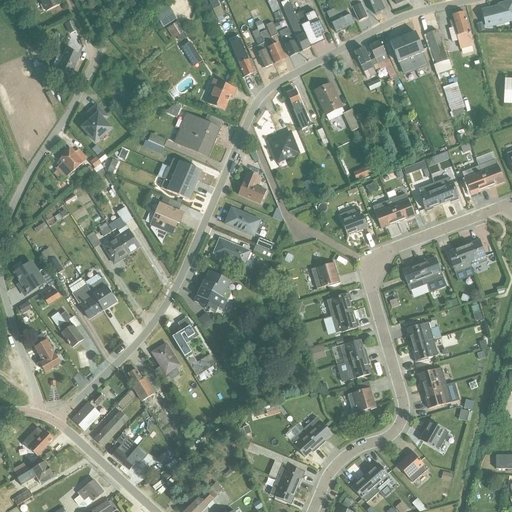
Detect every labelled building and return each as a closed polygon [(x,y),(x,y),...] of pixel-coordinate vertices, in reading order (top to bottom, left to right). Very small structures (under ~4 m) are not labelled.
[(39,0),(46,13),(61,6),(58,0),(39,0)] [(208,0),(213,9),(220,6),(217,0),(208,0)] [(270,3),(268,4),(271,9),(272,14),(274,13),(277,19),(282,17),(279,11),(280,10),(275,0),(270,3)] [(297,19),(295,15),(288,0),(287,0),(280,3),(302,52),(310,48),(297,19)] [(346,0),(348,3),(351,9),(353,9),(359,22),(367,18),(360,2),(361,1),(360,0),(346,0)] [(379,0),(367,0),(375,16),(385,11),(379,0)] [(482,11),(486,29),(511,22),(511,1),(503,4),(504,5),(482,11)] [(347,11),(351,9),(348,3),(338,7),(341,11),(328,17),(336,33),(354,24),(347,11)] [(167,4),(154,12),(157,17),(170,8),(167,4)] [(220,6),(213,9),(217,19),(224,16),(220,6)] [(170,8),(157,17),(164,27),(176,19),(170,8)] [(258,16),(255,10),(250,12),(255,24),(257,30),(258,32),(265,29),(261,21),(263,21),(260,15),(258,16)] [(297,19),(310,48),(325,42),(319,30),(322,29),(314,11),(306,15),(304,11),(295,15),(297,19)] [(458,41),(460,50),(474,46),(464,12),(451,16),(452,21),(458,41)] [(278,28),(288,25),(286,19),(276,22),(278,28)] [(77,31),(73,21),(65,24),(69,35),(77,31)] [(230,29),(227,21),(220,24),(223,31),(230,29)] [(422,36),(418,21),(409,24),(413,37),(411,37),(414,46),(416,45),(418,52),(419,52),(421,58),(424,70),(423,70),(430,88),(438,85),(432,66),(433,66),(436,75),(441,74),(442,76),(450,74),(449,71),(452,70),(449,61),(448,61),(438,31),(422,36)] [(452,43),(458,41),(452,21),(449,21),(451,28),(448,29),(452,43)] [(184,33),(185,32),(178,22),(166,29),(173,40),(177,37),(180,42),(187,38),(184,33)] [(266,26),(271,38),(278,35),(272,23),(266,26)] [(476,25),(478,32),(485,31),(483,23),(476,25)] [(299,53),(294,41),(288,28),(279,32),(290,58),(299,53)] [(259,34),(258,32),(257,30),(252,33),(258,46),(254,48),(264,69),(272,66),(265,50),(267,49),(259,34)] [(254,46),(247,31),(242,34),(248,49),(254,46)] [(273,46),(266,31),(259,34),(267,49),(275,65),(285,60),(278,44),(273,46)] [(254,74),(242,46),(244,45),(239,34),(232,37),(232,36),(225,39),(228,46),(234,43),(236,48),(232,50),(236,59),(241,57),(243,62),(238,64),(245,78),(254,74)] [(397,76),(397,77),(380,41),(369,47),(375,59),(370,61),(374,71),(379,69),(380,71),(385,68),(390,79),(393,78),(393,79),(386,82),(387,84),(394,81),(395,83),(400,81),(397,76)] [(181,48),(193,68),(202,62),(190,42),(181,48)] [(57,68),(56,69),(70,76),(78,60),(79,61),(81,56),(66,49),(64,54),(62,57),(57,68)] [(370,77),(376,75),(374,71),(370,61),(364,49),(354,53),(367,79),(370,77)] [(58,55),(53,66),(57,68),(62,57),(58,55)] [(251,60),(248,61),(254,74),(257,72),(251,60)] [(48,72),(39,77),(46,91),(55,87),(48,72)] [(354,72),(348,75),(352,83),(358,80),(354,72)] [(511,104),(511,79),(505,79),(503,104),(511,104)] [(213,80),(210,87),(213,88),(206,104),(224,112),(230,96),(233,97),(236,90),(213,80)] [(382,91),(383,90),(378,80),(367,85),(370,92),(376,89),(377,93),(379,92),(380,95),(383,94),(382,91)] [(457,83),(443,88),(451,112),(452,112),(453,117),(464,114),(462,109),(465,108),(457,83)] [(326,116),(329,122),(343,115),(351,132),(360,128),(352,110),(344,114),(331,84),(314,92),(326,116)] [(301,104),(295,90),(286,94),(302,130),(301,130),(303,135),(308,133),(306,129),(312,126),(303,104),(301,104)] [(50,92),(45,95),(52,106),(57,104),(50,92)] [(165,112),(170,115),(176,118),(182,106),(176,104),(175,105),(174,105),(165,112)] [(82,128),(96,144),(115,127),(97,106),(88,113),(93,119),(91,122),(90,121),(82,128)] [(223,122),(211,117),(208,124),(204,122),(186,115),(180,129),(213,144),(220,129),(223,122)] [(208,158),(213,144),(180,129),(174,144),(208,158)] [(329,143),(322,129),(317,131),(324,146),(329,143)] [(463,130),(457,132),(458,136),(457,136),(460,142),(466,140),(464,134),(465,134),(463,130)] [(278,164),(299,155),(290,133),(283,136),(284,139),(278,141),(278,140),(270,143),(273,150),(272,151),(278,164)] [(102,140),(106,145),(112,139),(108,134),(102,140)] [(148,142),(164,149),(167,141),(151,134),(148,142)] [(463,154),(471,151),(469,144),(461,147),(463,154)] [(57,171),(64,179),(65,180),(83,163),(74,153),(70,149),(65,154),(63,156),(64,157),(60,161),(57,165),(58,167),(55,169),(57,171)] [(79,149),(74,153),(83,163),(87,159),(79,149)] [(253,149),(248,152),(255,163),(258,161),(253,149)] [(96,158),(102,164),(108,159),(103,153),(96,158)] [(446,153),(440,156),(442,162),(448,159),(446,153)] [(478,167),(487,189),(504,183),(493,153),(476,159),(478,167)] [(102,164),(96,158),(90,163),(95,169),(102,164)] [(170,169),(198,181),(202,172),(174,160),(170,169)] [(424,162),(404,169),(407,175),(426,168),(424,162)] [(369,166),(353,173),(356,181),(372,174),(369,166)] [(470,196),(487,189),(478,167),(462,173),(470,196)] [(99,179),(106,175),(102,169),(96,173),(99,177),(98,177),(99,179)] [(165,180),(193,192),(193,191),(194,188),(195,188),(198,181),(170,169),(165,180)] [(447,170),(440,172),(443,180),(450,178),(447,170)] [(64,179),(57,171),(53,174),(60,182),(64,179)] [(395,173),(398,181),(404,178),(401,171),(395,173)] [(238,195),(260,205),(266,191),(255,187),(259,177),(248,172),(238,195)] [(434,184),(442,204),(451,201),(452,203),(458,200),(457,198),(458,198),(452,183),(450,178),(443,180),(434,184)] [(319,192),(313,179),(303,183),(308,196),(319,192)] [(193,192),(165,180),(161,189),(189,201),(193,192)] [(369,192),(376,189),(374,184),(366,187),(369,192)] [(433,208),(442,204),(434,184),(418,190),(420,195),(419,195),(425,211),(426,210),(427,212),(433,210),(433,208)] [(391,198),(407,192),(404,185),(388,192),(391,198)] [(76,203),(75,201),(75,200),(77,199),(74,195),(64,202),(67,205),(68,205),(70,204),(69,203),(72,202),(73,203),(74,204),(76,203)] [(389,201),(398,223),(414,217),(406,195),(389,201)] [(163,197),(160,204),(178,212),(181,205),(163,197)] [(381,230),(398,223),(389,201),(372,207),(381,230)] [(159,204),(149,227),(162,245),(167,233),(172,235),(177,224),(179,224),(184,214),(178,212),(160,204),(159,204)] [(125,225),(133,220),(125,208),(117,213),(120,218),(108,225),(112,232),(117,229),(120,234),(116,237),(127,255),(140,248),(125,225)] [(360,208),(340,216),(342,220),(341,221),(347,237),(362,231),(367,229),(366,225),(360,208)] [(276,209),(272,218),(281,222),(282,220),(278,210),(276,209)] [(65,210),(54,217),(57,222),(68,215),(65,210)] [(258,228),(261,230),(264,231),(265,229),(266,224),(232,210),(226,225),(255,237),(258,228)] [(37,234),(47,227),(44,223),(34,230),(37,234)] [(104,237),(112,232),(108,225),(107,223),(98,228),(104,237)] [(101,245),(93,233),(87,237),(94,249),(101,245)] [(114,264),(127,255),(116,237),(101,246),(114,264)] [(259,238),(255,246),(270,252),(274,245),(259,238)] [(245,266),(247,267),(252,254),(250,254),(251,252),(220,239),(213,254),(245,267),(245,266)] [(471,268),(487,262),(485,257),(486,256),(479,239),(472,242),(472,243),(463,247),(471,268)] [(270,261),(273,253),(270,252),(255,246),(252,254),(270,261)] [(454,274),(471,268),(463,247),(454,250),(453,249),(446,252),(454,274)] [(55,257),(49,248),(41,253),(43,256),(43,259),(45,263),(47,262),(55,276),(64,271),(55,257)] [(289,264),(293,257),(288,254),(284,261),(289,264)] [(426,285),(443,279),(435,258),(426,262),(425,260),(418,263),(426,285)] [(16,273),(15,273),(21,282),(22,283),(19,285),(22,290),(25,288),(28,294),(29,293),(32,291),(46,283),(49,287),(55,283),(48,273),(42,277),(32,262),(24,268),(16,273)] [(16,273),(24,268),(20,263),(13,268),(16,273)] [(340,284),(334,263),(328,264),(328,265),(311,270),(317,290),(340,284)] [(410,292),(426,285),(418,263),(410,266),(411,268),(402,271),(410,292)] [(227,301),(231,294),(230,291),(227,290),(231,282),(211,273),(206,281),(205,281),(202,288),(227,301)] [(99,274),(85,283),(103,311),(116,303),(108,288),(109,287),(103,279),(102,279),(99,274)] [(89,320),(103,311),(85,283),(82,278),(68,287),(89,320)] [(22,283),(21,282),(16,285),(24,297),(29,294),(29,293),(28,294),(25,288),(22,290),(19,285),(22,283)] [(223,311),(227,301),(202,288),(194,302),(204,307),(203,309),(215,315),(218,309),(223,311)] [(48,306),(61,298),(55,290),(43,298),(48,306)] [(331,317),(352,311),(350,302),(351,302),(349,295),(347,295),(347,294),(332,299),(332,300),(326,301),(331,317)] [(460,300),(467,303),(469,297),(462,294),(460,300)] [(449,302),(451,308),(458,305),(456,299),(449,302)] [(398,307),(396,300),(390,302),(392,308),(398,307)] [(304,312),(302,303),(296,305),(298,314),(304,312)] [(475,322),(482,319),(477,303),(473,304),(474,307),(471,308),(475,322)] [(271,319),(275,311),(268,308),(265,316),(271,319)] [(65,323),(58,328),(72,348),(84,340),(69,321),(72,319),(66,311),(60,316),(65,323)] [(336,334),(341,332),(342,333),(357,329),(357,328),(359,327),(357,320),(355,321),(352,311),(331,317),(331,318),(336,334)] [(65,323),(60,316),(58,313),(51,318),(58,328),(65,323)] [(205,331),(215,323),(207,313),(197,321),(205,331)] [(189,327),(191,329),(193,328),(187,318),(178,324),(182,331),(189,327)] [(331,318),(323,320),(328,336),(336,334),(331,318)] [(411,345),(433,339),(441,337),(438,328),(431,330),(428,323),(423,325),(423,324),(405,329),(407,337),(408,336),(411,345)] [(182,331),(172,337),(174,340),(197,377),(216,365),(210,355),(197,363),(191,353),(186,344),(199,336),(193,328),(191,329),(189,327),(182,331)] [(309,334),(302,336),(306,348),(312,346),(309,334)] [(35,348),(46,341),(43,335),(31,342),(35,348)] [(420,362),(419,361),(428,359),(428,360),(433,358),(432,357),(438,356),(433,339),(411,345),(414,355),(413,356),(415,364),(420,362)] [(46,341),(35,348),(44,363),(41,364),(45,372),(60,364),(47,340),(46,341)] [(345,364),(367,357),(365,349),(363,350),(361,340),(339,347),(345,364)] [(481,349),(487,347),(486,341),(479,342),(481,349)] [(442,353),(447,351),(443,342),(438,344),(442,353)] [(160,367),(154,371),(161,381),(162,381),(169,391),(177,386),(172,380),(180,375),(176,370),(180,367),(166,344),(152,353),(160,367)] [(311,358),(319,355),(317,349),(309,351),(311,358)] [(478,361),(486,359),(484,352),(476,354),(478,361)] [(367,357),(345,364),(350,381),(371,375),(368,365),(370,365),(367,357)] [(424,393),(447,386),(442,368),(418,375),(424,393)] [(142,380),(136,370),(128,374),(135,384),(131,386),(141,403),(143,401),(144,403),(154,397),(153,395),(154,395),(154,394),(156,393),(157,395),(159,394),(163,400),(168,396),(153,372),(146,377),(146,378),(144,379),(144,378),(142,380)] [(368,382),(354,386),(356,392),(370,388),(368,382)] [(320,393),(327,391),(325,384),(318,386),(320,393)] [(447,386),(424,393),(428,410),(459,401),(454,384),(447,386)] [(356,392),(347,394),(353,414),(370,409),(370,410),(376,409),(370,388),(356,392)] [(99,393),(92,401),(97,406),(105,398),(99,393)] [(245,394),(234,402),(241,412),(244,409),(246,412),(251,409),(249,406),(250,405),(245,399),(247,397),(245,394)] [(128,395),(117,406),(123,411),(133,400),(128,395)] [(472,411),(474,402),(466,400),(463,409),(472,411)] [(88,404),(73,421),(84,431),(100,415),(88,404)] [(258,411),(250,414),(251,418),(279,410),(278,406),(258,412),(258,411)] [(146,408),(142,412),(149,423),(147,425),(147,431),(150,434),(156,426),(146,408)] [(461,410),(458,420),(469,423),(472,413),(461,410)] [(103,447),(129,419),(120,412),(95,440),(103,447)] [(304,430),(319,448),(325,442),(324,441),(332,434),(317,418),(304,430)] [(434,448),(439,451),(449,433),(445,431),(445,430),(430,422),(422,435),(425,437),(422,442),(434,449),(434,448)] [(298,424),(285,436),(290,442),(304,430),(298,424)] [(243,428),(240,430),(242,437),(251,433),(249,426),(243,428)] [(314,453),(319,448),(304,430),(290,442),(305,458),(312,451),(314,453)] [(37,441),(36,440),(28,448),(37,456),(53,439),(46,432),(37,441)] [(138,447),(128,437),(127,438),(122,435),(116,442),(121,446),(112,456),(123,465),(138,447)] [(33,436),(25,445),(28,448),(36,440),(33,436)] [(152,460),(148,456),(148,455),(138,447),(123,465),(129,471),(135,465),(138,467),(139,466),(143,470),(152,460)] [(160,464),(172,455),(168,450),(156,459),(160,464)] [(406,476),(412,483),(427,470),(420,462),(421,461),(412,452),(396,466),(400,471),(401,470),(406,476)] [(511,456),(496,456),(496,469),(511,469),(511,456)] [(167,469),(176,463),(174,458),(164,464),(167,469)] [(40,486),(54,478),(45,463),(12,483),(16,490),(22,486),(21,486),(36,478),(40,486)] [(372,470),(365,476),(379,493),(384,498),(392,492),(387,485),(392,481),(388,477),(389,476),(378,464),(377,465),(376,463),(370,468),(372,470)] [(288,466),(282,464),(276,480),(297,489),(301,479),(302,480),(305,472),(288,466)] [(230,470),(223,475),(225,478),(235,471),(231,465),(228,468),(230,470)] [(167,482),(171,487),(182,477),(178,472),(167,482)] [(441,480),(450,483),(452,474),(443,472),(441,480)] [(159,473),(153,479),(157,484),(153,488),(161,496),(171,487),(159,473)] [(363,499),(366,504),(379,493),(365,476),(357,482),(356,481),(351,486),(352,487),(351,488),(362,500),(363,499)] [(406,476),(401,481),(411,492),(416,487),(412,483),(406,476)] [(485,478),(480,480),(484,486),(489,484),(493,482),(491,477),(485,478)] [(79,496),(74,500),(78,506),(81,507),(84,507),(87,506),(104,493),(94,480),(78,494),(79,496)] [(293,498),(297,489),(276,480),(269,496),(275,498),(274,499),(291,506),(294,498),(293,498)] [(202,511),(208,507),(207,506),(223,490),(216,483),(186,511),(202,511)] [(17,506),(33,497),(28,490),(13,499),(17,506)] [(349,508),(352,501),(346,498),(343,505),(349,508)] [(417,499),(412,504),(419,511),(420,511),(427,510),(417,499)] [(114,511),(116,511),(110,501),(108,503),(108,502),(92,511),(91,511),(114,511)] [(257,510),(263,507),(259,501),(254,505),(257,510)] [(26,502),(20,505),(23,511),(29,509),(26,502)] [(402,502),(395,508),(398,511),(405,511),(408,509),(402,502)]
